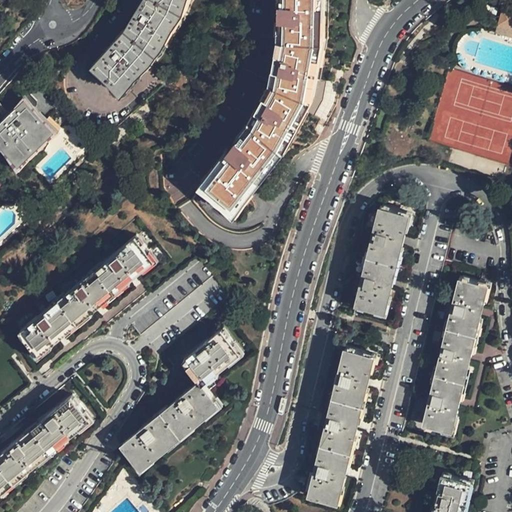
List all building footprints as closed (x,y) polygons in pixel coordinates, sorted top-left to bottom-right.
[(191,8),(193,0),(147,0),(131,25),(115,41),(100,55),(128,85),(164,50),(191,8)] [(318,0),(277,0),(277,32),(269,81),(245,124),(201,179),(232,204),(279,145),(299,109),(308,114),(316,98),(320,80),(310,78),(317,36),(318,0)] [(318,0),(317,36),(310,78),(320,80),(322,64),(327,39),(327,0),(318,0)] [(511,12),(501,9),(496,23),(511,27),(511,12)] [(511,27),(496,23),(494,33),(511,37),(511,27)] [(0,146),(13,161),(47,129),(21,101),(0,120),(0,146)] [(232,204),(201,179),(198,182),(237,214),(287,151),(308,114),(299,109),(279,145),(232,204)] [(391,275),(399,245),(400,245),(405,227),(403,227),(406,213),(398,211),(398,210),(379,205),(356,301),(375,306),(383,307),(387,295),(388,295),(393,275),(391,275)] [(91,312),(103,303),(102,301),(127,281),(128,282),(143,270),(142,269),(152,260),(147,253),(149,252),(136,237),(20,331),(32,347),(34,346),(40,352),(50,344),(51,345),(66,333),(65,331),(90,311),(91,312)] [(458,396),(466,364),(468,364),(472,349),(470,348),(478,316),(479,316),(484,298),(482,297),(485,284),(477,283),(478,281),(458,276),(422,421),(442,427),(442,425),(451,427),(454,413),(455,413),(460,396),(458,396)] [(205,414),(204,412),(218,401),(201,380),(214,370),(215,371),(228,360),(227,359),(238,350),(234,344),(235,343),(223,327),(183,359),(199,380),(121,443),(134,459),(136,458),(141,464),(152,456),(153,457),(168,444),(167,442),(193,422),(194,423),(205,414)] [(356,418),(364,385),(366,386),(370,366),(368,366),(371,354),(364,352),(364,351),(352,348),(345,346),(321,441),(314,469),(308,492),(315,494),(328,497),(328,495),(336,497),(340,483),(341,484),(346,465),(344,464),(352,433),(354,433),(358,418),(356,418)] [(79,427),(89,419),(83,413),(85,411),(72,396),(0,454),(0,494),(3,492),(2,491),(27,470),(28,472),(40,462),(38,461),(63,440),(65,441),(80,429),(79,427)] [(461,511),(466,494),(465,494),(468,481),(460,479),(460,478),(440,473),(430,511),(461,511)]
